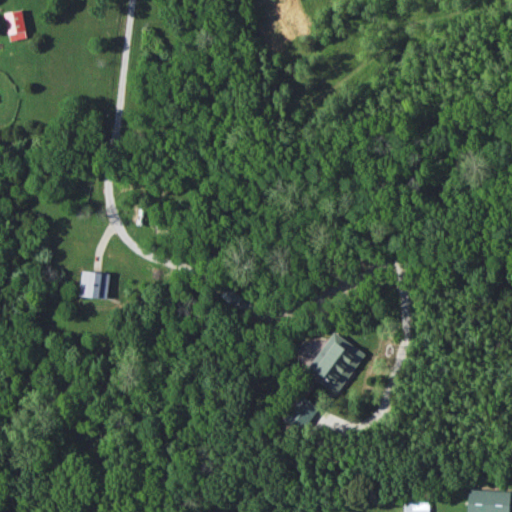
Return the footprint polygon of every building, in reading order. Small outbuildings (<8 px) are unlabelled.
[(26,37),(21,9),(4,13),(9,41),(26,37)] [(79,295),(107,298),(110,273),(81,270),(79,295)] [(235,307),(242,296),(227,286),(220,296),(235,307)] [(306,372),(337,393),(364,352),(332,331),(306,372)] [(283,418),(300,431),(319,406),(303,394),(283,418)] [(508,511),(509,491),(468,489),(467,511),(508,511)] [(428,511),(428,499),(403,500),(403,511),(428,511)]
